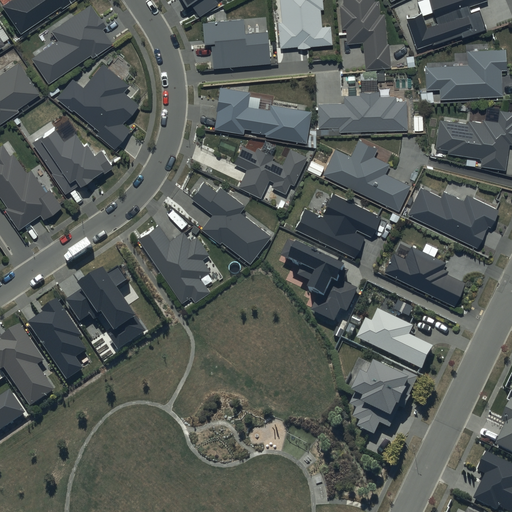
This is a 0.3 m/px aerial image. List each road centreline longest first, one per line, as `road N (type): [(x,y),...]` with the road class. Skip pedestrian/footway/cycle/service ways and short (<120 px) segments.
road 1 (residential): [(31,272),(128,205),(165,152),(173,124),(168,56),(137,0)]
road 2 (unclassified): [(439,444),(511,294)]
